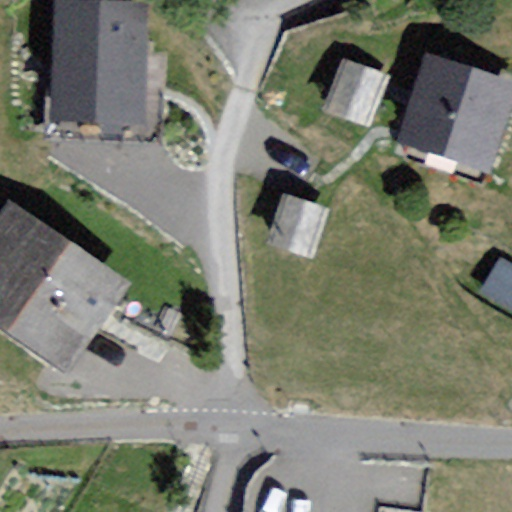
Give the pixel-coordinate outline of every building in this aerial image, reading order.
[(46,130),(144,132),(146,5),(49,3),(46,130)] [(371,145),(468,180),(498,95),(401,61),(371,145)] [(304,117),(350,134),(370,84),(324,66),(304,117)] [(242,245),(283,264),(305,217),(264,198),(242,245)] [(0,361),(28,386),(94,310),(0,227),(0,361)]
